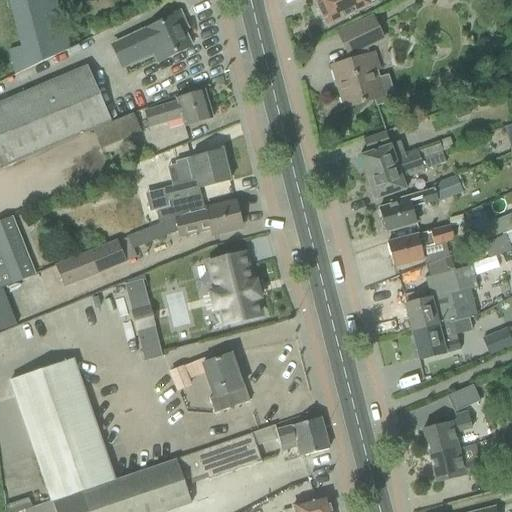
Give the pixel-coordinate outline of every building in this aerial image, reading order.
[(13,76),(26,71),(67,51),(53,0),(7,0),(19,47),(6,51),(13,76)] [(378,0),(312,0),(325,27),(379,1),(378,0)] [(158,62),(160,61),(188,47),(174,17),(111,47),(121,68),(153,53),(158,62)] [(337,36),(347,56),(351,54),(353,61),(331,67),(344,110),(378,99),(369,73),(377,70),(372,55),(361,58),(359,50),(382,39),(371,18),(337,36)] [(0,105),(0,170),(92,132),(109,125),(85,69),(0,105)] [(203,91),(175,100),(176,104),(146,113),(151,127),(180,118),(183,128),(211,120),(203,91)] [(454,113),(456,120),(468,117),(466,109),(454,113)] [(109,125),(92,132),(100,151),(139,134),(131,115),(109,125)] [(358,156),(366,179),(420,161),(440,153),(437,143),(416,151),(404,155),(399,142),(389,146),(385,132),(362,140),(367,154),(358,156)] [(452,149),(451,149),(420,161),(366,179),(374,202),(405,191),(400,179),(444,164),(440,153),(452,149)] [(195,182),(166,190),(172,214),(202,206),(198,190),(229,182),(221,150),(189,158),(195,182)] [(454,177),(432,186),(434,191),(437,201),(438,204),(461,194),(454,177)] [(384,233),(415,224),(411,208),(437,201),(434,191),(389,203),(390,206),(377,210),(384,233)] [(173,218),(116,242),(54,267),(62,288),(125,263),(121,255),(177,234),(177,237),(209,229),(211,236),(240,229),(234,203),(173,218)] [(0,222),(0,289),(34,276),(11,218),(0,222)] [(511,229),(511,224),(509,219),(475,233),(479,243),(511,229)] [(392,269),(422,261),(419,250),(453,241),(449,227),(386,244),(392,269)] [(475,233),(465,237),(470,247),(479,243),(475,233)] [(508,250),(502,237),(484,245),(489,258),(508,250)] [(231,258),(208,264),(215,292),(209,294),(213,311),(219,309),(224,326),(258,317),(254,300),(258,299),(258,298),(255,283),(254,282),(250,283),(245,267),(242,255),(231,258)] [(424,278),(429,300),(404,306),(411,334),(437,327),(437,326),(457,322),(451,295),(458,294),(453,271),(433,276),(424,278)] [(141,281),(123,286),(129,307),(147,302),(141,281)] [(0,331),(16,326),(2,290),(0,290),(0,331)] [(442,344),(437,327),(411,334),(418,361),(459,350),(456,340),(442,344)] [(489,356),(511,346),(511,345),(505,330),(482,340),(489,356)] [(204,360),(200,361),(213,398),(208,400),(213,415),(249,402),(243,387),(241,388),(229,355),(206,363),(204,360)] [(51,503),(113,482),(71,362),(8,384),(49,504),(51,503)] [(190,386),(191,386),(184,368),(170,373),(177,391),(190,386)] [(478,403),(472,386),(447,396),(453,413),(478,403)] [(429,457),(456,450),(452,434),(470,429),(466,415),(455,418),(455,421),(422,430),(429,457)] [(319,419),(275,431),(280,452),(296,448),(299,458),(328,450),(319,419)] [(251,435),(175,461),(182,485),(205,477),(207,482),(261,464),(255,447),(251,435)] [(456,450),(429,457),(435,484),(469,476),(471,480),(483,477),(479,462),(460,467),(456,450)] [(175,461),(113,482),(51,503),(54,511),(164,511),(189,504),(182,485),(175,461)] [(511,469),(490,476),(494,492),(511,486),(511,469)] [(329,511),(325,498),(292,506),(293,511),(329,511)]
